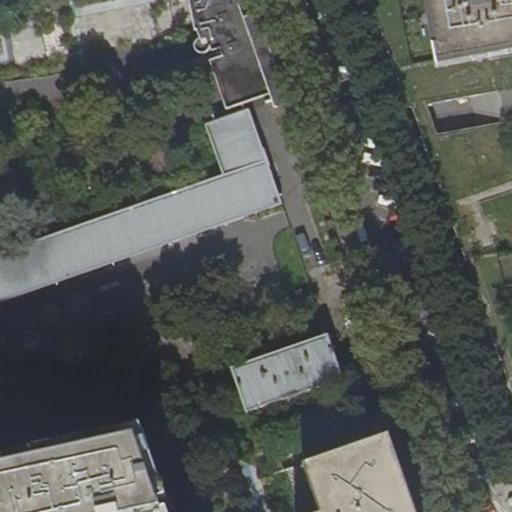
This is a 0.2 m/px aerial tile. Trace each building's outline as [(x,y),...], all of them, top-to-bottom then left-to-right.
[(191,0),(199,39),(195,41),(193,44),(194,50),(198,54),(203,56),(208,54),(216,52),(231,93),(278,75),(251,0),(191,0)] [(440,62),(428,0),(368,0),(385,49),(392,69),(405,108),(495,94),(488,53),(440,62)] [(511,0),(428,0),(440,62),(488,53),(511,48),(511,0)] [(20,20),(0,23),(0,66),(44,59),(37,18),(20,21),(20,20)] [(385,71),(392,69),(385,49),(378,51),(385,71)] [(0,342),(5,340),(0,324),(0,301),(284,202),(250,107),(206,123),(224,173),(92,221),(0,252),(0,342)] [(511,180),(500,122),(421,139),(443,201),(465,266),(511,401),(511,180)] [(465,266),(443,201),(432,205),(456,270),(465,266)] [(344,380),(346,379),(329,332),(326,333),(327,335),(235,366),(234,364),(232,365),(248,414),(251,413),(250,410),(343,378),(344,380)] [(135,420),(0,450),(0,511),(131,511),(163,503),(135,420)] [(410,511),(384,434),(308,461),(325,510),(317,511),(410,511)] [(166,511),(163,503),(131,511),(166,511)]
